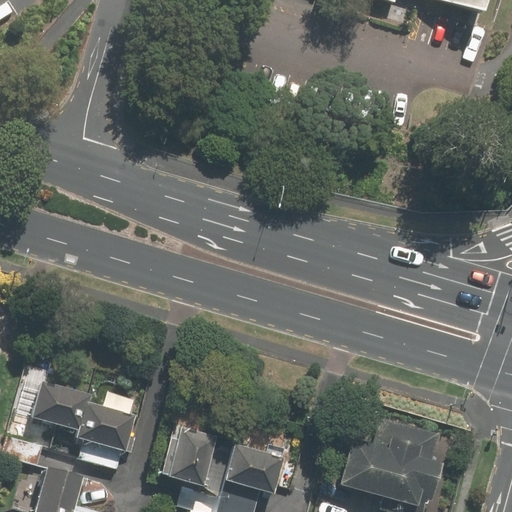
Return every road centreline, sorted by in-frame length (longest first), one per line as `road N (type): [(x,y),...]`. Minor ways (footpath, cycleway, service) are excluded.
road 1 (primary): [(511,371),(0,220)]
road 2 (primary): [(0,141),(315,241)]
road 3 (primary): [(315,241),(511,297)]
road 4 (primary): [(315,241),(454,245),(511,236)]
